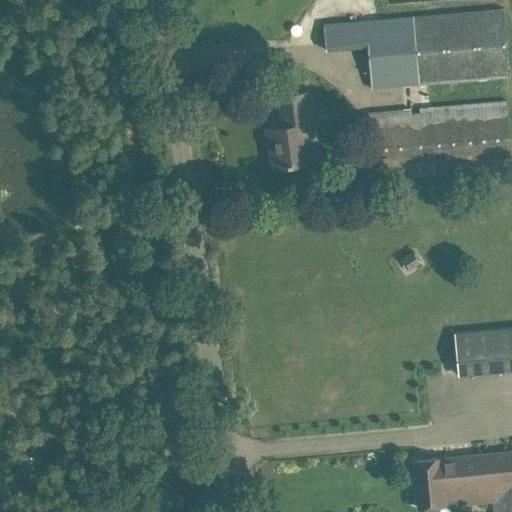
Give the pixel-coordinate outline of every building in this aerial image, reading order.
[(510,76),(504,7),(324,23),(326,51),(368,47),(372,88),(510,76)] [(312,125),(308,92),(280,96),(282,114),(287,113),(289,125),(267,128),(270,145),(275,144),(279,165),(288,164),(288,165),(292,164),(292,163),(313,160),(308,125),(312,125)] [(511,155),(507,99),(420,107),(420,111),(411,112),(410,107),(360,112),(367,187),(387,185),(387,179),(511,167),(511,155)] [(458,375),(511,369),(511,326),(455,331),(458,375)] [(511,511),(511,450),(439,457),(414,459),(419,507),(494,500),(495,511),(511,511)]
